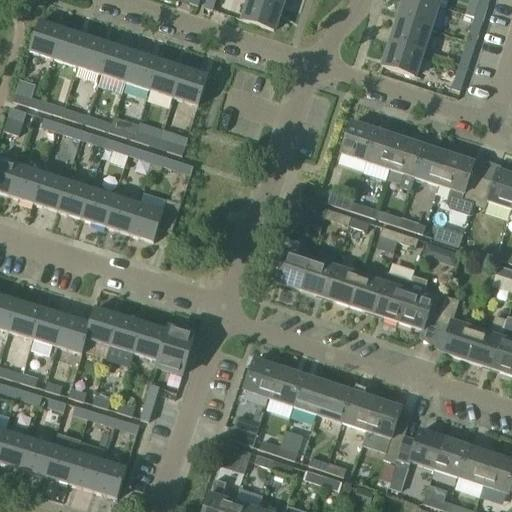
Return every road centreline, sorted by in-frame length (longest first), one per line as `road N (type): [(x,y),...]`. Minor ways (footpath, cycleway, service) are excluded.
road 1 (residential): [(511,419),(229,309)]
road 2 (residential): [(229,309),(317,65)]
road 3 (residential): [(511,54),(495,106),(480,118),(317,65)]
road 4 (residential): [(229,309),(0,238)]
road 5 (residential): [(160,511),(229,309)]
road 6 (residential): [(317,65),(123,0)]
